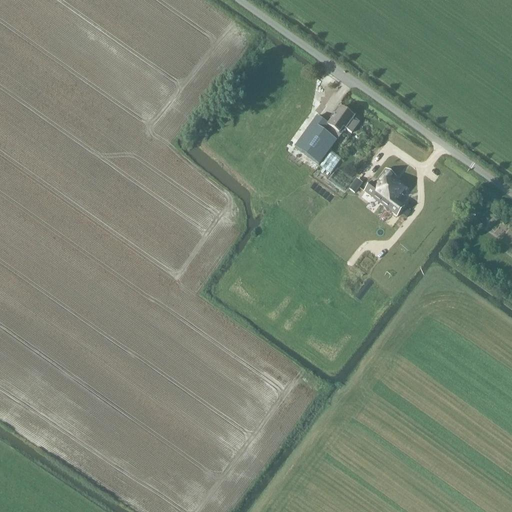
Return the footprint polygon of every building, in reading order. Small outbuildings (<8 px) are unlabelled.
[(345,131),(353,119),(340,109),(328,125),(319,119),(327,107),(304,91),(264,146),(288,163),(292,156),(314,173),(345,130),(345,131)] [(398,174),(408,162),(409,160),(396,150),(385,166),(381,164),(374,174),(373,173),(370,178),(378,184),(382,180),(392,187),(401,176),(398,174)] [(330,152),(320,166),(331,174),(341,160),(330,152)] [(401,176),(392,187),(410,201),(417,191),(410,186),(415,179),(414,179),(420,172),(410,164),(408,162),(398,174),(401,176)] [(352,186),(358,190),(362,184),(357,180),(352,186)] [(391,213),(384,207),(376,218),(383,223),(391,213)]
